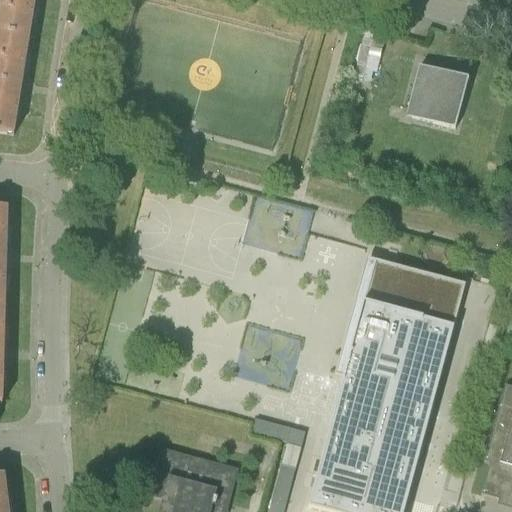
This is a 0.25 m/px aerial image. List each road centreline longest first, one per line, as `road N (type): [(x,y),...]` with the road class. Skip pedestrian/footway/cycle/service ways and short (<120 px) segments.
road 1 (residential): [(52,441),(59,177)]
road 2 (residential): [(59,177),(79,0)]
